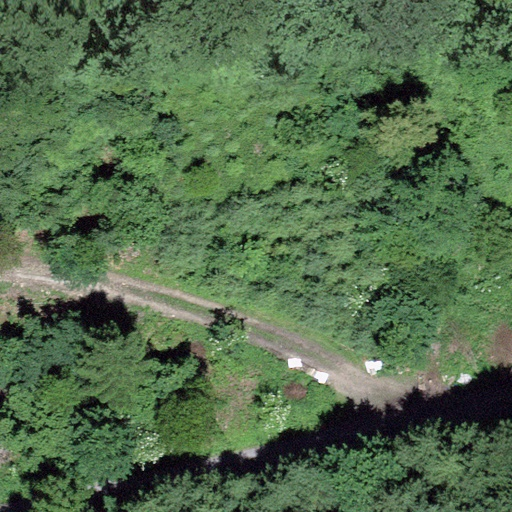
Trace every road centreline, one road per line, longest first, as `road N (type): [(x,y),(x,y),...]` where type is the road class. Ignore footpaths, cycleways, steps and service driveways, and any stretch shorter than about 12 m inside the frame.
road 1 (track): [(0,505),(511,392)]
road 2 (track): [(393,421),(272,333),(103,285),(0,266)]
